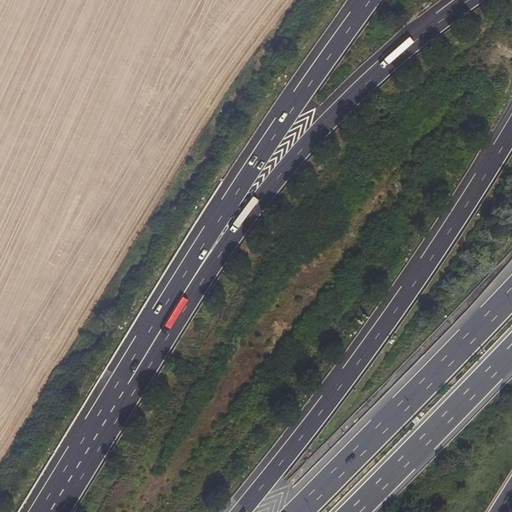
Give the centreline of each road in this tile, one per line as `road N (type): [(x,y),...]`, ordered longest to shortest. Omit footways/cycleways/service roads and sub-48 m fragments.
road 1 (motorway): [(470,0),(374,76),(312,139),(84,455)]
road 2 (motorway): [(373,0),(248,177),(84,455)]
road 3 (motorway): [(511,119),(329,400),(238,511)]
road 4 (motorway): [(511,292),(296,511)]
road 5 (motorway): [(355,511),(511,349)]
